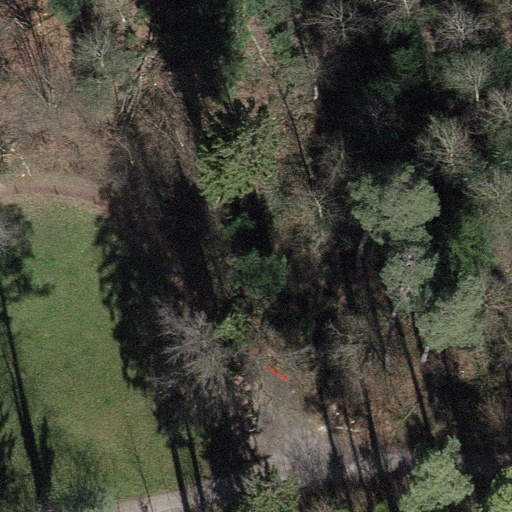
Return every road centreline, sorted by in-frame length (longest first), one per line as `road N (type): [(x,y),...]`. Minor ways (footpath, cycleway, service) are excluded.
road 1 (track): [(226,487),(511,458)]
road 2 (track): [(36,511),(226,487)]
